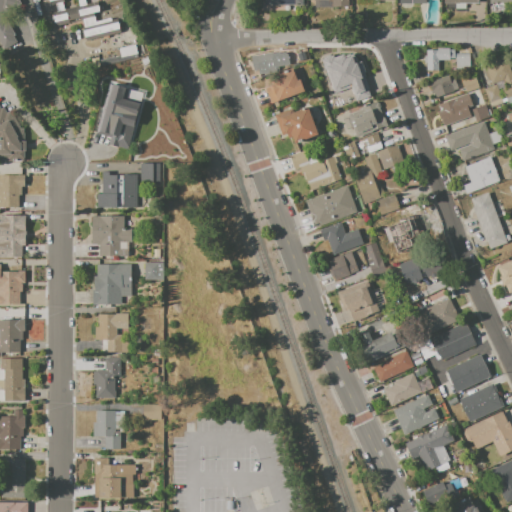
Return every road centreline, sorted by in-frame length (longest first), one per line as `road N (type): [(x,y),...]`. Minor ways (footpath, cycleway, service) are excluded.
road 1 (residential): [(346,380),(218,44)]
road 2 (residential): [(58,511),(65,160)]
road 3 (residential): [(383,35),(510,361)]
road 4 (residential): [(511,35),(218,44)]
